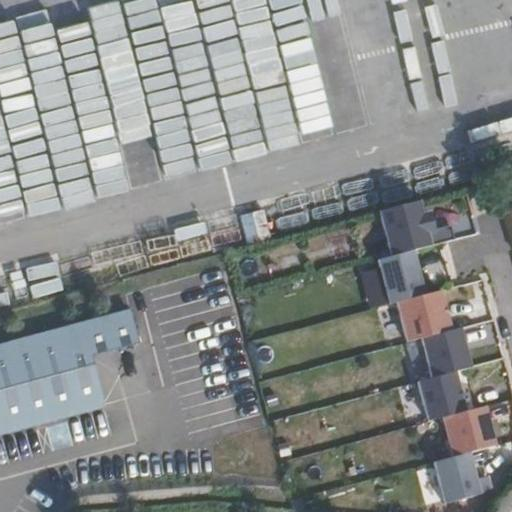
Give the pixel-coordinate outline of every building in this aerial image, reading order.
[(28,31),(63,195),(95,197),(96,186),(170,170),(173,180),(199,175),(200,158),(235,150),(237,163),(304,149),(290,87),(323,80),(314,38),(316,12),(342,131),(381,122),(383,123),(406,118),(380,0),(271,0),(281,44),(249,50),(266,129),(257,129),(227,135),(199,6),(163,14),(122,11),(28,31)] [(0,227),(61,215),(28,49),(0,54),(0,227)] [(418,202),(379,212),(391,257),(412,251),(453,240),(450,226),(433,230),(428,213),(421,215),(418,202)] [(234,207),(142,226),(146,246),(113,253),(110,239),(42,253),(48,283),(241,244),(234,207)] [(391,257),(377,260),(388,305),(396,303),(424,295),(412,251),(391,257)] [(424,295),(396,303),(406,342),(420,339),(450,331),(439,291),(424,295)] [(0,346),(0,435),(107,407),(94,357),(142,344),(133,311),(0,346)] [(450,331),(420,339),(431,378),(454,372),(470,368),(459,328),(450,331)] [(431,378),(417,382),(427,422),(441,418),(465,412),(454,372),(431,378)] [(465,412),(441,418),(452,457),(468,453),(494,446),(483,407),(465,412)] [(452,457),(432,463),(443,503),(479,493),(468,453),(452,457)]
